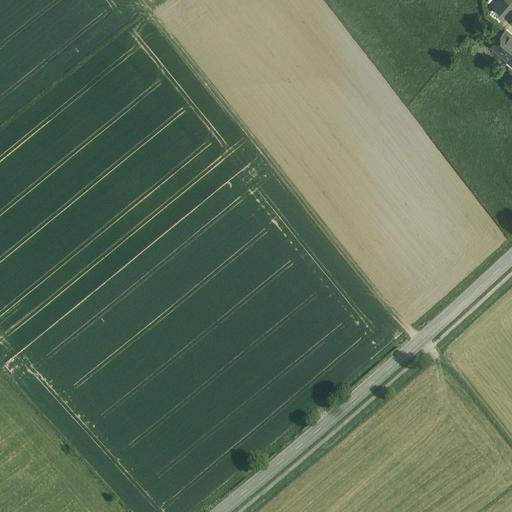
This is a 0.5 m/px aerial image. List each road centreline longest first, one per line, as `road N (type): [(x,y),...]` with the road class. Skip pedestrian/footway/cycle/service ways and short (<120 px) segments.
road 1 (track): [(140,0),(419,340)]
road 2 (tertiary): [(215,511),(511,256)]
